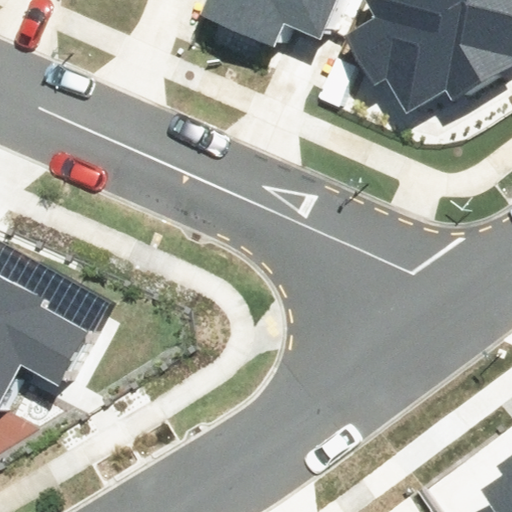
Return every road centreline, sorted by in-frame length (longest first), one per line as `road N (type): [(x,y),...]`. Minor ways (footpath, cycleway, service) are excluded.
road 1 (residential): [(473,312),(0,90)]
road 2 (residential): [(163,511),(473,312)]
